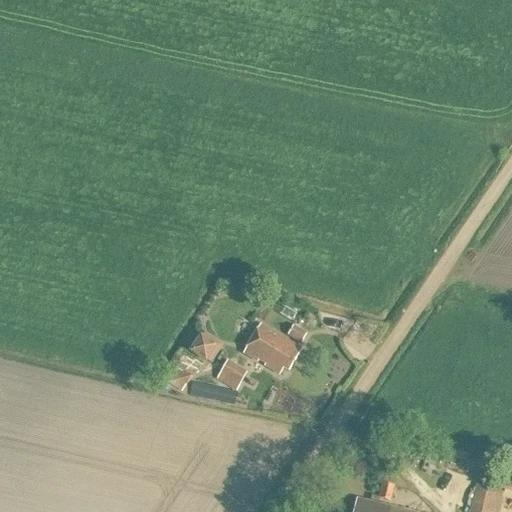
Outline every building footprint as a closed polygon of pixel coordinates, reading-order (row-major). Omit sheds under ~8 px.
[(288,374),(301,353),(258,327),(241,355),(278,376),(281,370),(288,374)] [(289,339),(302,347),(307,338),(295,330),(289,339)] [(216,346),(199,335),(189,352),(205,363),(216,346)] [(228,365),(218,382),(238,394),(248,376),(228,365)] [(190,379),(177,371),(168,385),(181,393),(190,379)] [(383,485),(380,501),(391,503),(394,488),(383,485)] [(477,488),(471,511),(500,511),(506,496),(477,488)] [(398,511),(355,502),(353,511),(398,511)]
